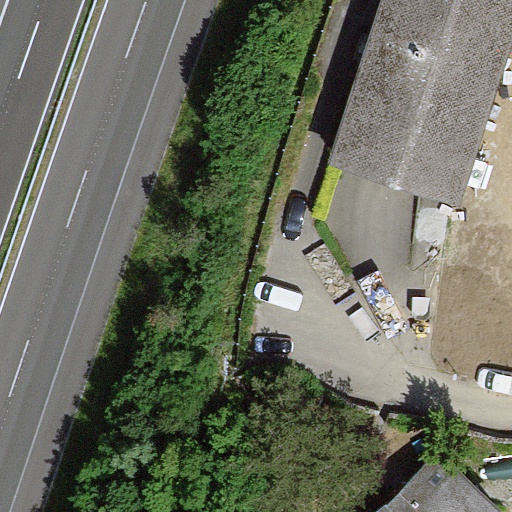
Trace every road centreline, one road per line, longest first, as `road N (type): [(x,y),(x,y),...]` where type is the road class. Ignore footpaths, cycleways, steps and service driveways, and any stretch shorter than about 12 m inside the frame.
road 1 (motorway): [(0,428),(145,0)]
road 2 (motorway): [(44,0),(0,125)]
